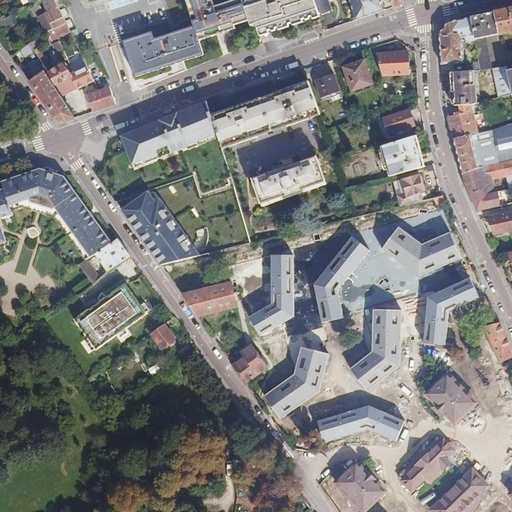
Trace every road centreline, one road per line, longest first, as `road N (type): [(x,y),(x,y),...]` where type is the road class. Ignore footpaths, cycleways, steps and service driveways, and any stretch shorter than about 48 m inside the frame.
road 1 (residential): [(56,138),(329,511)]
road 2 (secondary): [(424,15),(56,138)]
road 3 (residential): [(511,314),(443,157),(424,15)]
